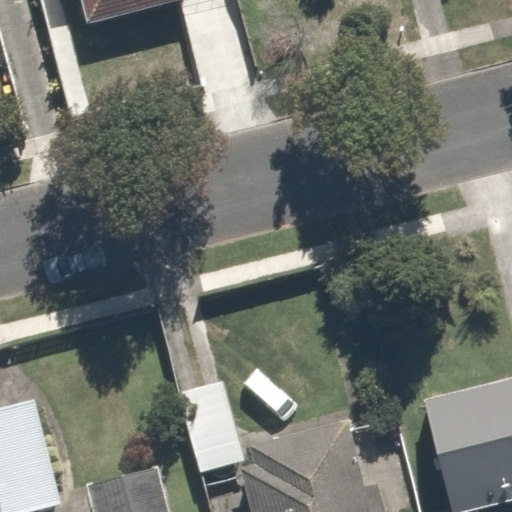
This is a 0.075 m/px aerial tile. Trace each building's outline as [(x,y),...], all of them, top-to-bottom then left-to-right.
[(76,0),(84,36),(196,10),(193,0),(76,0)] [(172,393),(193,475),(234,464),(250,460),(229,379),(172,393)] [(511,511),(511,381),(415,404),(439,511),(511,511)] [(61,511),(37,404),(0,412),(0,511),(61,511)] [(250,460),(234,464),(246,511),(372,511),(352,434),(250,460)] [(87,511),(161,511),(151,478),(83,498),(87,511)]
